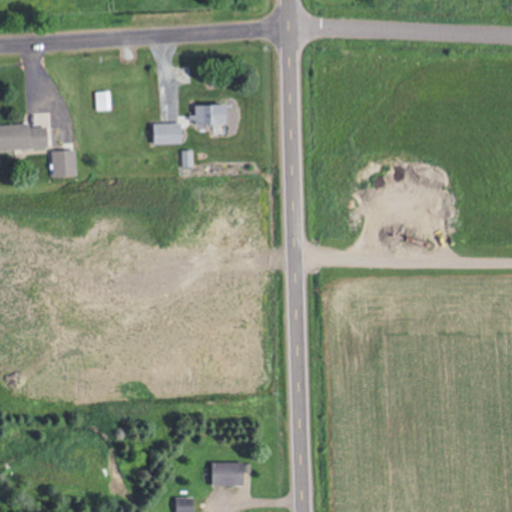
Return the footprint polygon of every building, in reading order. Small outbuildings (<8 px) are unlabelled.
[(188,125),(223,125),(223,106),(188,106),(188,125)] [(0,126),(0,150),(42,149),(41,125),(0,126)] [(146,125),(146,145),(175,145),(175,125),(146,125)] [(48,177),(66,177),(66,153),(48,153),(48,177)] [(240,463),(204,463),(204,487),(240,487),(240,463)] [(171,500),(170,511),(188,511),(188,500),(171,500)]
